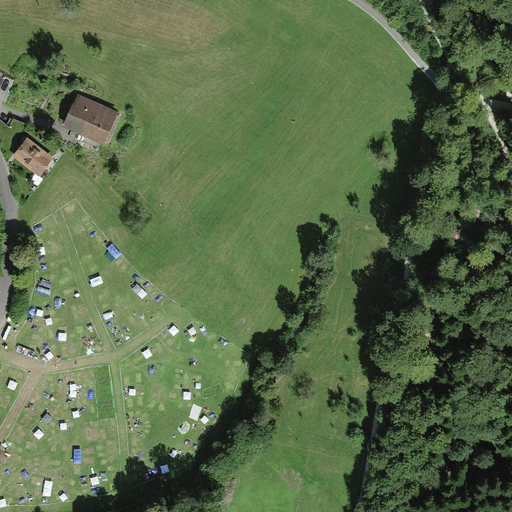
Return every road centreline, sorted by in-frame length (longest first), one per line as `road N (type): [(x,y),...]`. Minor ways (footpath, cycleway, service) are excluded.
road 1 (track): [(358,511),(444,89)]
road 2 (residential): [(0,173),(10,230),(0,302)]
